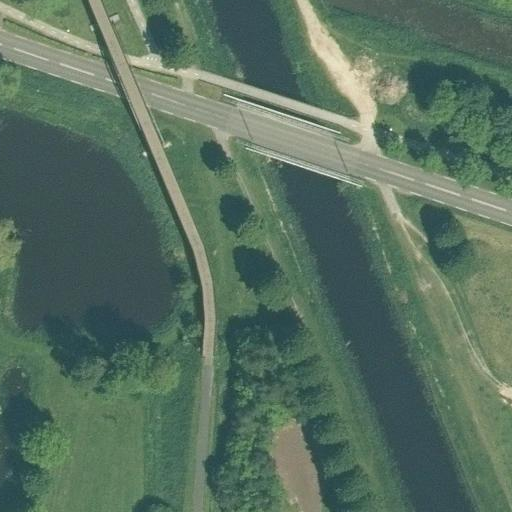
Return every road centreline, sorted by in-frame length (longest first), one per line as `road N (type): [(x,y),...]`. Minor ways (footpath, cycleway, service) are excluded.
road 1 (secondary): [(511,214),(0,45)]
road 2 (track): [(300,0),(324,55),(366,115),(370,153),(393,212),(511,489)]
